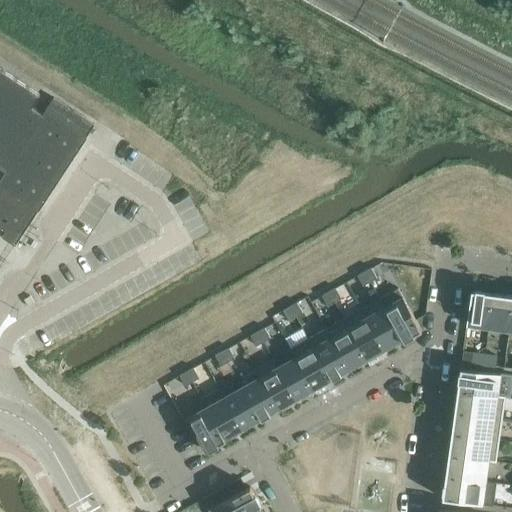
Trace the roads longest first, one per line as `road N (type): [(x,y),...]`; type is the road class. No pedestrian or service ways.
road 1 (residential): [(439,352),(252,448),(287,511)]
road 2 (residential): [(439,352),(416,511)]
road 3 (residential): [(511,278),(448,269),(439,352)]
road 4 (tertiary): [(86,511),(40,434),(0,411)]
